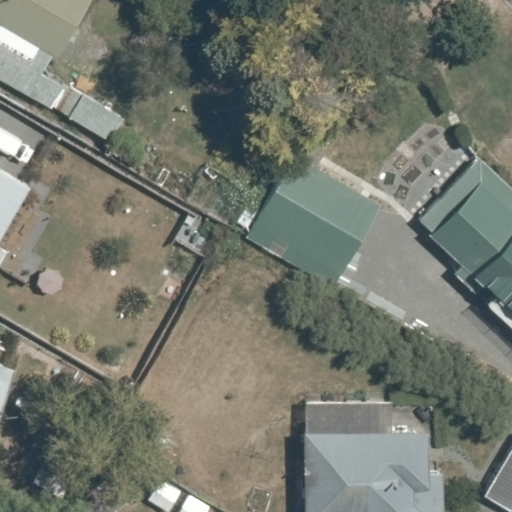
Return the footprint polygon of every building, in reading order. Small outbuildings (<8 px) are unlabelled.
[(0,0),(0,80),(51,110),(67,83),(46,71),(86,0),(0,0)] [(452,0),(391,0),(382,15),(424,42),(452,0)] [(125,111),(81,86),(60,123),(104,148),(125,111)] [(380,202),(293,154),(245,240),(332,288),(380,202)] [(511,187),(478,156),(420,217),(463,258),(453,269),(476,291),(487,279),(511,303),(511,187)] [(0,259),(5,251),(0,248),(0,236),(30,187),(0,169),(0,161),(0,160),(0,259)] [(0,359),(0,405),(14,364),(0,359)] [(298,427),(299,511),(438,511),(438,469),(425,469),(424,426),(388,427),(387,399),(303,400),(304,427),(298,427)]
